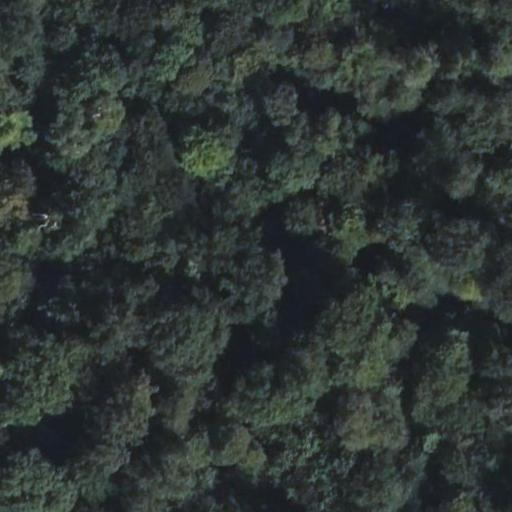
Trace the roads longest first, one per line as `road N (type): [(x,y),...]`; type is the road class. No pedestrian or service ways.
road 1 (motorway): [(511,317),(0,403)]
road 2 (motorway): [(91,511),(511,446)]
